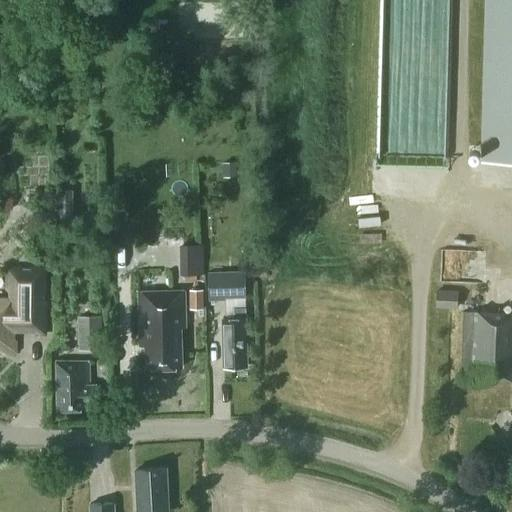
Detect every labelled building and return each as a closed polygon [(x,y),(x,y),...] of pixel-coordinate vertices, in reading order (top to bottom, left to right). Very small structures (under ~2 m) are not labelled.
[(511,0),(485,0),(482,160),(511,161),(511,0)] [(71,217),(73,217),(73,196),(59,197),(60,217),(62,217),(62,226),(71,225),(71,217)] [(204,275),(203,243),(180,243),(180,275),(204,275)] [(46,292),(46,269),(10,269),(9,289),(14,291),(14,302),(0,301),(0,348),(4,349),(6,353),(15,353),(15,342),(13,342),(13,330),(45,330),(46,302),(43,302),(43,292),(46,292)] [(246,299),(246,270),(208,271),(209,300),(246,299)] [(204,308),(204,288),(190,288),(190,308),(204,308)] [(459,290),(437,289),(436,307),(458,308),(459,290)] [(183,327),(187,327),(186,291),(140,291),(141,347),(147,346),(147,369),(179,368),(179,367),(183,367),(183,327)] [(247,318),(248,318),(248,307),(235,308),(235,318),(224,318),(225,367),(249,366),(247,318)] [(511,313),(463,311),(461,378),(511,379),(511,313)] [(103,347),(102,314),(78,314),(79,348),(103,347)] [(86,402),(99,401),(99,383),(90,383),(90,361),(60,362),(60,409),(86,409),(86,402)] [(139,511),(156,511),(170,511),(168,468),(137,470),(139,511)] [(115,511),(115,501),(90,503),(90,511),(115,511)]
